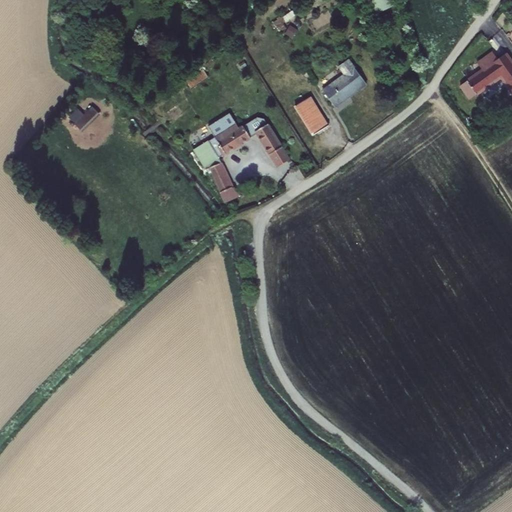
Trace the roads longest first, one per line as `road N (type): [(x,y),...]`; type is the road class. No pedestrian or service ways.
road 1 (unclassified): [(211,234),(301,188),(407,112),(495,0)]
road 2 (track): [(426,511),(312,414),(268,354),(256,299),(260,211)]
road 3 (track): [(430,87),(511,209)]
